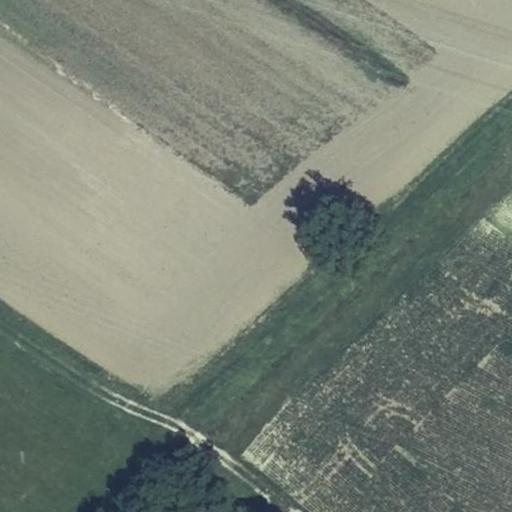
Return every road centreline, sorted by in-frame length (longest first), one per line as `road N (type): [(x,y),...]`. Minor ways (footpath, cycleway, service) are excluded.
road 1 (track): [(511,83),(447,141),(177,429),(100,394),(0,329)]
road 2 (track): [(177,429),(296,511)]
